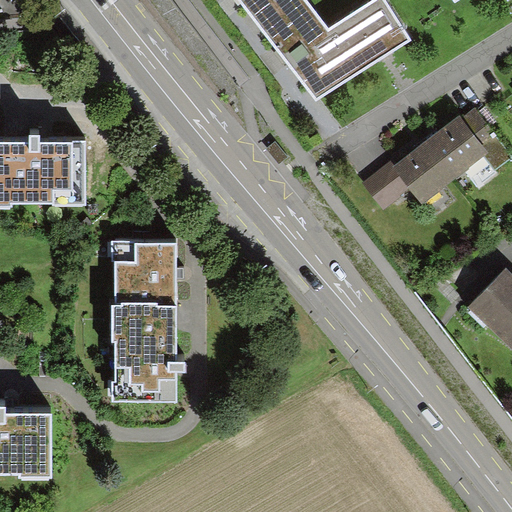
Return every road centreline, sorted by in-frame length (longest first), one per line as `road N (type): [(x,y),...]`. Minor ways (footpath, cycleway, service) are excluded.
road 1 (primary): [(511,507),(111,0)]
road 2 (residential): [(310,161),(511,31)]
